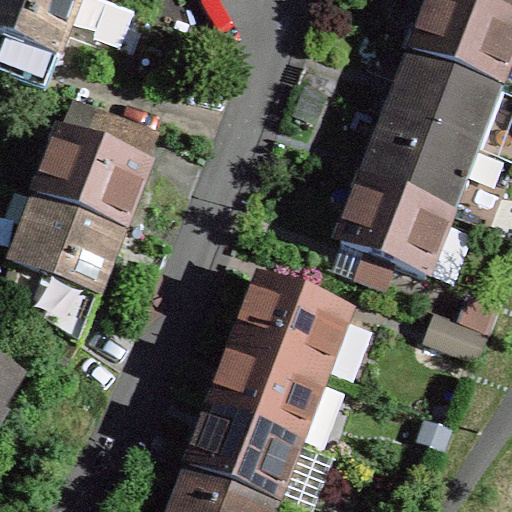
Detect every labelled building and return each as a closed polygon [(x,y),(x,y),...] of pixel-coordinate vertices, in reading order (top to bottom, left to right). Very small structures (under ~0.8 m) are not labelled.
[(123,43),(133,15),(97,2),(92,0),(0,0),(0,38),(4,40),(0,49),(0,75),(44,93),(62,47),(71,23),(123,43)] [(511,0),(435,0),(423,32),(413,58),(498,90),(511,53),(511,0)] [(476,154),(499,91),(498,90),(413,58),(412,57),(399,90),(388,120),(389,121),(474,153),(476,154)] [(156,135),(75,104),(37,202),(122,234),(132,207),(146,169),(144,168),(156,135)] [(365,183),(450,216),(474,153),(389,121),(375,158),(365,183)] [(450,216),(365,183),(346,234),(341,248),(425,280),(450,216)] [(35,317),(79,345),(99,294),(122,234),(37,202),(13,266),(43,278),(30,313),(35,317)] [(287,293),(263,284),(238,349),(323,381),(347,316),(287,293)] [(470,302),(460,327),(489,338),(498,313),(470,302)] [(79,345),(35,317),(21,339),(65,367),(79,345)] [(439,319),(429,345),(476,365),(487,339),(439,319)] [(323,381),(238,349),(223,387),(214,411),(299,443),(323,381)] [(0,414),(22,380),(0,365),(0,414)] [(190,474),(275,506),(299,443),(214,411),(197,458),(190,474)] [(272,511),(275,506),(190,474),(175,511),(272,511)]
